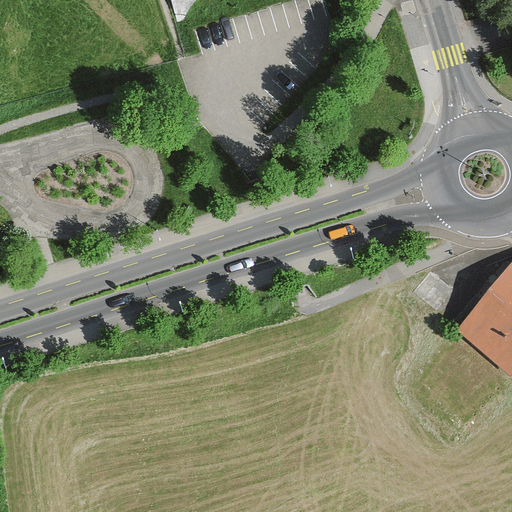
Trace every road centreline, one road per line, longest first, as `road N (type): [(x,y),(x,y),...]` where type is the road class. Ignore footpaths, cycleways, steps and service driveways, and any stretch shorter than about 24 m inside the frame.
road 1 (primary): [(0,338),(450,204)]
road 2 (primary): [(440,164),(379,192),(0,314)]
road 3 (unclassified): [(473,130),(432,0)]
